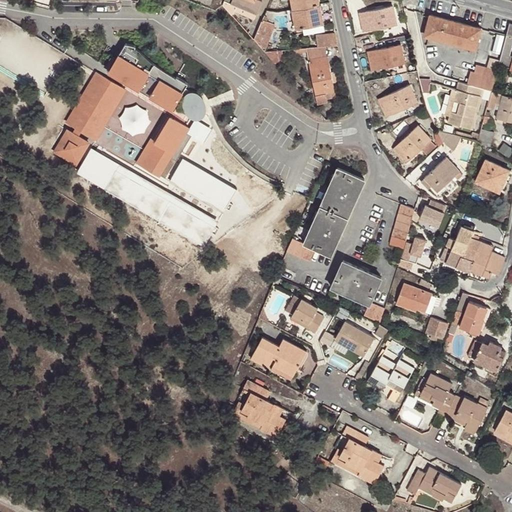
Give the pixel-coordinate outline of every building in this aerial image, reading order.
[(224,0),(222,5),(226,9),(235,12),(237,7),(231,4),(228,3),(229,0),(224,0)] [(232,0),(231,4),(237,7),(240,8),(256,15),(262,1),(259,0),(232,0)] [(322,17),(318,0),(290,0),(294,21),(322,17)] [(393,5),(358,13),(363,32),(397,24),(393,5)] [(254,20),(256,15),(240,8),(237,13),(254,20)] [(482,28),(429,14),(423,36),(476,50),(482,28)] [(322,17),(294,21),(295,28),(323,24),(322,17)] [(254,39),(264,51),(275,24),(263,19),(254,39)] [(511,70),(511,23),(509,23),(498,65),(507,67),(510,55),(511,55),(511,59),(510,68),(509,69),(511,70)] [(316,34),(317,47),(325,46),(337,45),(335,32),(316,34)] [(126,43),(109,68),(127,78),(125,81),(158,100),(159,97),(174,105),(187,81),(176,74),(174,77),(160,69),(149,61),(139,53),(133,49),(135,47),(131,44),(127,43),(126,43)] [(372,70),(389,67),(404,63),(406,63),(402,44),(367,51),(372,70)] [(326,55),(325,46),(317,47),(306,48),(307,52),(307,53),(315,51),(317,57),(326,55)] [(264,51),(275,64),(284,60),(282,50),(264,51)] [(327,55),(326,55),(317,57),(315,51),(307,53),(317,104),(327,102),(326,99),(336,97),(334,91),(333,82),(336,81),(334,71),(331,72),(327,55)] [(389,67),(391,76),(406,73),(404,63),(389,67)] [(493,84),(497,70),(476,64),(474,72),(471,71),(467,83),(484,88),(492,90),(493,84)] [(103,117),(121,86),(96,71),(82,97),(81,97),(75,107),(76,108),(67,122),(76,128),(73,133),(68,130),(55,152),(77,164),(89,143),(77,136),(81,130),(92,136),(99,123),(95,121),(98,115),(103,117)] [(482,96),(484,88),(467,83),(458,81),(456,89),(449,116),(447,122),(472,129),(481,95),(482,96)] [(410,84),(378,99),(386,116),(418,102),(410,84)] [(99,123),(92,136),(96,139),(125,88),(121,86),(103,117),(98,115),(95,121),(99,123)] [(445,115),(449,116),(456,89),(452,88),(445,115)] [(192,114),(195,115),(196,115),(199,115),(202,113),(204,108),(204,102),(202,99),(199,95),(194,92),(191,91),(189,92),(187,93),(185,97),(184,100),(184,104),(187,109),(188,111),(192,114)] [(511,97),(491,91),(487,107),(495,109),(496,104),(499,105),(498,110),(496,118),(511,122),(511,97)] [(138,162),(142,164),(171,114),(166,112),(138,162)] [(189,125),(171,114),(142,164),(160,175),(171,155),(177,159),(192,133),(186,129),(189,125)] [(431,138),(419,125),(393,148),(406,161),(422,148),(427,153),(436,145),(430,139),(431,138)] [(438,132),(443,143),(454,150),(461,136),(455,134),(436,129),(438,132)] [(478,142),(490,149),(495,132),(481,129),(480,134),(478,140),(478,142)] [(478,140),(480,134),(473,132),(472,134),(457,131),(455,134),(461,136),(478,140)] [(434,133),(439,146),(443,143),(438,132),(434,133)] [(116,167),(119,161),(91,147),(82,164),(93,170),(89,178),(99,183),(104,173),(107,174),(112,165),(116,167)] [(450,179),(460,171),(447,156),(424,177),(432,185),(437,191),(450,179)] [(225,208),(236,184),(180,159),(169,183),(225,208)] [(509,169),(486,159),(475,180),(499,191),(509,169)] [(304,243),(293,238),(287,251),(309,261),(315,248),(331,255),(366,179),(338,166),(304,243)] [(463,174),(460,171),(450,179),(454,183),(463,174)] [(432,185),(424,177),(421,180),(429,188),(432,185)] [(427,197),(420,220),(440,225),(446,202),(427,197)] [(412,218),(414,208),(401,204),(390,243),(404,247),(405,241),(406,238),(412,218)] [(447,248),(462,254),(470,236),(478,240),(480,236),(471,233),(475,224),(464,219),(455,240),(449,237),(446,245),(448,246),(447,248)] [(404,247),(398,266),(411,269),(413,262),(416,263),(418,255),(421,256),(425,239),(415,236),(412,244),(405,241),(404,247)] [(462,254),(457,266),(471,271),(482,241),(478,240),(470,236),(462,254)] [(471,271),(490,277),(492,271),(486,268),(492,252),(494,245),(482,241),(471,271)] [(447,248),(445,247),(440,260),(457,266),(462,254),(447,248)] [(499,273),(505,257),(492,252),(486,268),(492,271),(499,273)] [(369,305),(364,315),(381,322),(385,308),(370,302),(381,277),(343,260),(331,287),(369,305)] [(425,311),(431,293),(404,283),(396,303),(415,310),(417,308),(425,311)] [(437,295),(431,293),(425,311),(430,313),(437,295)] [(302,298),(292,315),(308,324),(306,327),(315,332),(324,316),(316,311),(317,307),(302,298)] [(486,307),(469,301),(460,327),(478,334),(484,319),(482,319),(486,307)] [(462,311),(457,310),(452,322),(457,324),(458,325),(462,311)] [(308,324),(292,315),(290,318),(306,327),(308,324)] [(449,323),(430,317),(425,333),(443,339),(449,323)] [(374,337),(346,321),(335,340),(349,348),(363,356),(374,337)] [(452,322),(449,330),(454,332),(457,324),(452,322)] [(276,360),(273,365),(293,375),(300,363),(293,359),(299,347),(283,338),(279,346),(263,337),(252,358),(268,367),(273,358),(276,360)] [(349,348),(335,340),(331,345),(345,353),(349,348)] [(475,358),(482,344),(475,341),(469,355),(475,358)] [(483,342),(482,344),(475,358),(475,360),(496,370),(503,356),(498,354),(501,348),(502,347),(490,341),(489,344),(483,342)] [(306,350),(299,347),(293,359),(300,363),(306,350)] [(382,355),(380,360),(394,368),(397,364),(382,355)] [(397,364),(412,371),(414,367),(400,359),(397,364)] [(394,368),(380,360),(366,383),(381,391),(386,384),(394,389),(389,397),(395,401),(412,371),(397,364),(394,368)] [(293,375),(273,365),(271,369),(291,379),(293,375)] [(438,411),(446,415),(456,394),(448,390),(452,382),(431,372),(427,380),(419,397),(418,399),(438,409),(438,411)] [(419,397),(427,380),(422,378),(414,394),(419,397)] [(271,410),(275,403),(266,399),(270,391),(249,380),(244,387),(251,391),(254,392),(250,399),(247,398),(244,404),(241,409),(249,413),(247,417),(262,424),(261,428),(276,436),(286,417),(280,415),(271,410)] [(456,394),(446,415),(453,419),(455,414),(468,420),(465,425),(466,425),(465,427),(476,431),(487,406),(478,402),(465,395),(463,398),(456,394)] [(481,397),(478,402),(487,406),(490,402),(481,397)] [(233,413),(261,428),(262,424),(247,417),(249,413),(241,409),(244,404),(239,401),(233,413)] [(284,407),(275,403),(271,410),(280,415),(284,407)] [(511,434),(511,411),(507,409),(495,431),(505,436),(508,432),(511,434)] [(455,414),(453,419),(465,425),(468,420),(455,414)] [(360,470),(358,475),(374,483),(385,464),(378,461),(374,459),(378,452),(365,445),(369,438),(347,426),(342,435),(349,438),(352,439),(348,447),(345,445),(342,450),(339,456),(347,460),(345,463),(360,470)] [(332,460),(358,475),(360,470),(345,463),(347,460),(339,456),(342,450),(338,448),(332,460)] [(329,462),(318,456),(313,466),(319,470),(323,472),(329,462)] [(415,493),(419,487),(421,483),(434,490),(432,494),(443,500),(444,498),(446,494),(453,498),(461,484),(429,467),(425,474),(418,470),(407,489),(415,493)] [(310,471),(304,482),(310,485),(316,474),(310,471)] [(421,483),(419,487),(432,494),(434,490),(421,483)]
